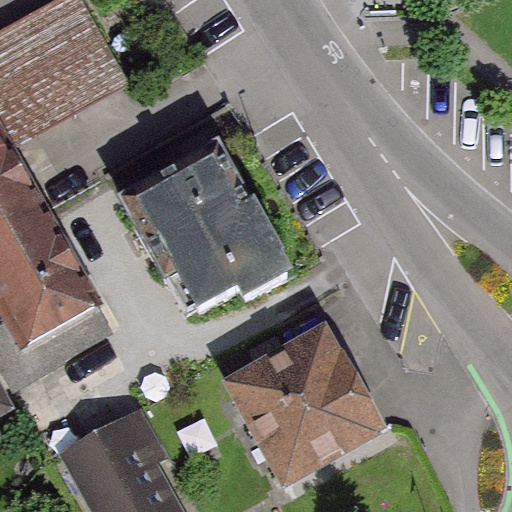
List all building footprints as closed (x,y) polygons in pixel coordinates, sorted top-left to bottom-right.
[(68,0),(0,38),(0,144),(8,158),(128,92),(77,0),(68,0)] [(0,241),(41,218),(8,158),(0,144),(0,241)] [(219,159),(126,211),(189,323),(238,296),(245,307),(289,283),(219,159)] [(41,218),(0,241),(0,371),(13,393),(110,339),(41,218)] [(323,342),(232,394),(286,490),(378,438),(323,342)] [(188,511),(138,423),(76,458),(106,511),(188,511)]
